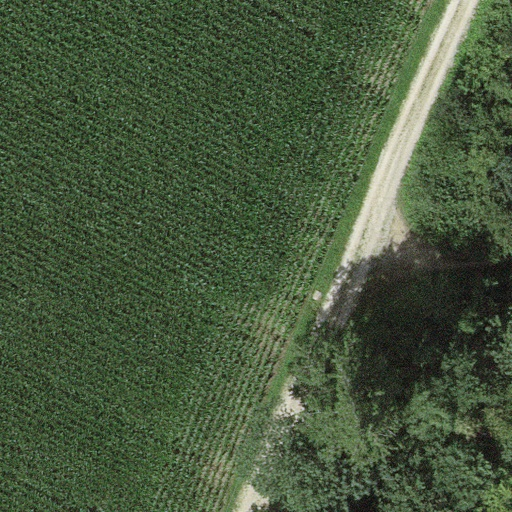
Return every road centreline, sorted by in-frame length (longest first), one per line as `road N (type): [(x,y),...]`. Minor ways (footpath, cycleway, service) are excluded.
road 1 (track): [(460,0),(243,511)]
road 2 (track): [(345,266),(511,245)]
